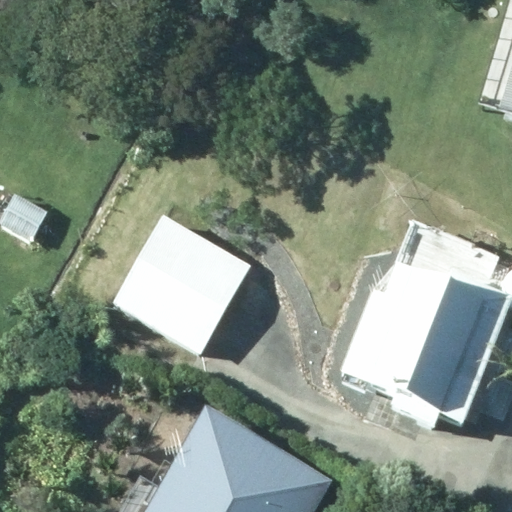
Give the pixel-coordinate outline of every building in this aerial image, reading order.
[(511,113),(511,63),(497,109),(511,113)] [(47,213),(14,195),(0,219),(0,225),(30,243),(47,213)] [(199,354),(247,268),(164,220),(116,308),(199,354)] [(373,293),(342,375),(393,395),(388,410),(433,429),(440,413),(463,422),(511,299),(451,275),(447,284),(394,262),(381,296),(373,293)] [(204,408),(144,511),(311,511),(330,480),(204,408)]
